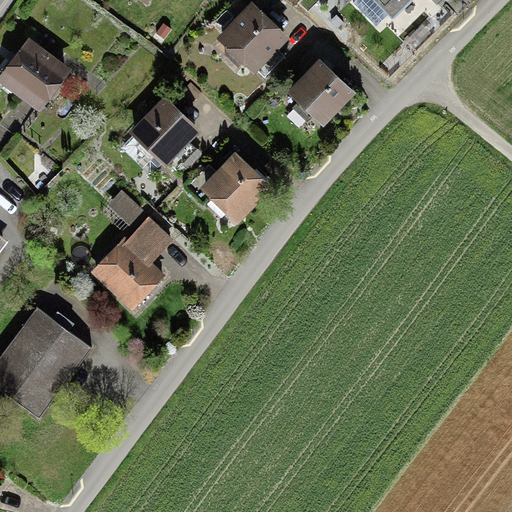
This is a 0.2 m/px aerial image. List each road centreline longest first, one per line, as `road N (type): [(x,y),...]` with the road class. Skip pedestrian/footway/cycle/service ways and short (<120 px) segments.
road 1 (residential): [(77,511),(292,230),(418,79),(497,0)]
road 2 (track): [(418,79),(511,155)]
